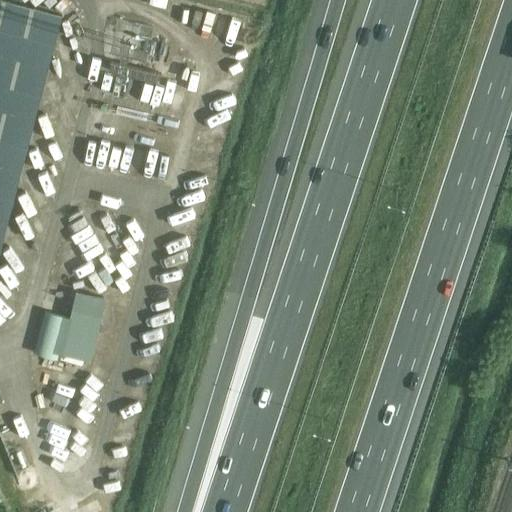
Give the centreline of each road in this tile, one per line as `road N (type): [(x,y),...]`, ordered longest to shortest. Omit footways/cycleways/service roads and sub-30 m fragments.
road 1 (motorway): [(393,0),(224,511)]
road 2 (motorway): [(336,0),(189,511)]
road 3 (motorway): [(355,511),(511,43)]
